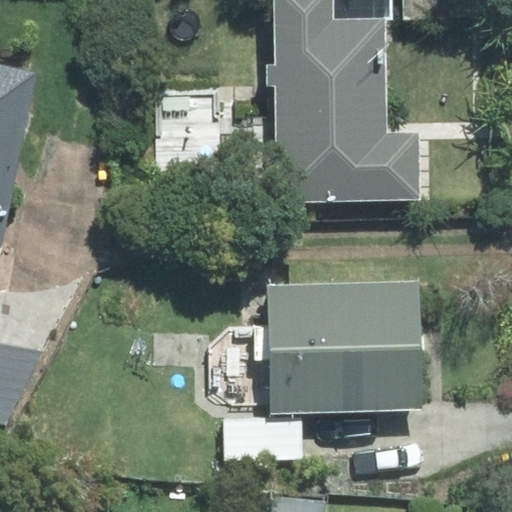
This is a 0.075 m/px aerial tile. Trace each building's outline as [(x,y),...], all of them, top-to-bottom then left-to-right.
[(282,0),(283,197),(426,196),(425,126),(394,126),(393,10),(382,10),(381,0),(282,0)] [(404,0),(404,15),(482,15),(482,0),(404,0)] [(0,340),(0,282),(45,61),(0,52),(0,430),(27,436),(45,350),(0,340)] [(424,271),(272,274),(275,407),(427,403),(424,271)] [(225,415),(226,458),(309,456),(308,413),(225,415)] [(331,511),(333,496),(255,487),(252,511),(331,511)]
